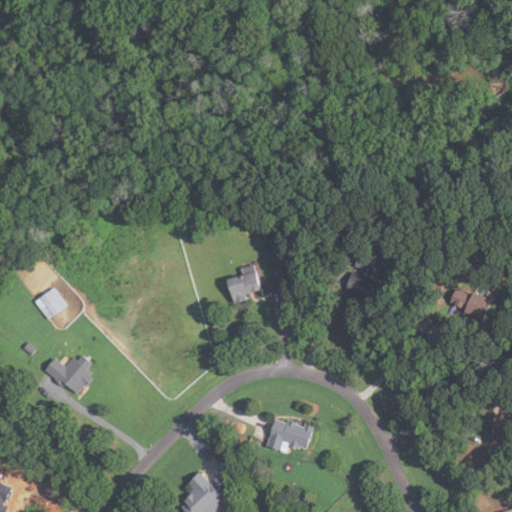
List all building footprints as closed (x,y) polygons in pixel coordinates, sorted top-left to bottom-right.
[(382,305),(346,290),(354,272),(361,275),(363,270),(354,267),(360,253),(376,260),(369,278),(389,286),(382,305)] [(234,303),(228,279),(241,275),(239,268),(254,265),(260,290),(244,294),(246,300),(234,303)] [(49,320),(34,302),(52,287),(66,306),(49,320)] [(482,324),(463,315),(466,309),(450,302),(456,289),(472,296),(474,292),(492,300),(482,324)] [(30,355),(23,348),(27,343),(35,349),(30,355)] [(77,394),(64,384),(63,386),(45,371),(55,359),(65,367),(74,357),(77,360),(82,355),(92,364),(88,369),(92,372),(88,376),(92,379),(86,387),(84,385),(77,394)] [(491,430),(490,421),(481,422),(480,397),(508,396),(509,429),(491,430)] [(306,448),(299,446),(298,447),(292,446),(293,444),(289,443),(287,448),(281,446),(281,449),(267,445),(275,418),(286,421),(287,417),(297,420),(296,423),(305,425),(305,423),(313,425),(306,448)] [(210,511),(187,511),(179,503),(193,490),(185,482),(199,470),(222,496),(216,502),(219,505),(210,511)] [(15,487),(8,505),(11,506),(8,511),(0,511),(0,477),(11,481),(9,485),(15,487)]
